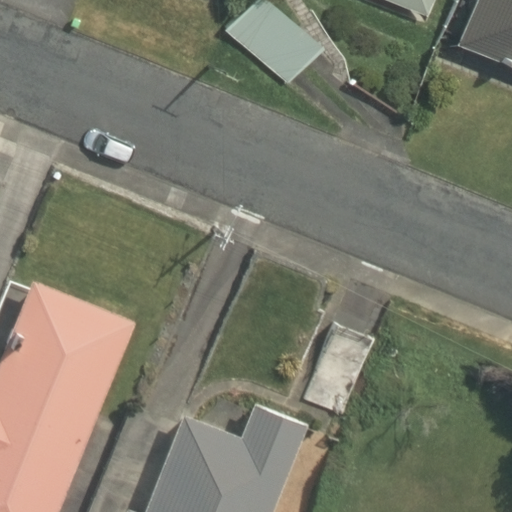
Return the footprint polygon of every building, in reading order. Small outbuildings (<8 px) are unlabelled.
[(251,0),(226,26),(284,83),(316,50),(265,0),(251,0)] [(380,0),(425,18),(432,0),(380,0)] [(511,0),(473,0),(456,42),(511,65),(511,0)] [(0,511),(52,511),(132,318),(30,276),(0,348),(0,511)] [(301,401),(338,415),(368,340),(331,325),(301,401)] [(268,511),(303,423),(250,402),(237,436),(179,413),(139,511),(136,511),(128,508),(126,511),(268,511)]
